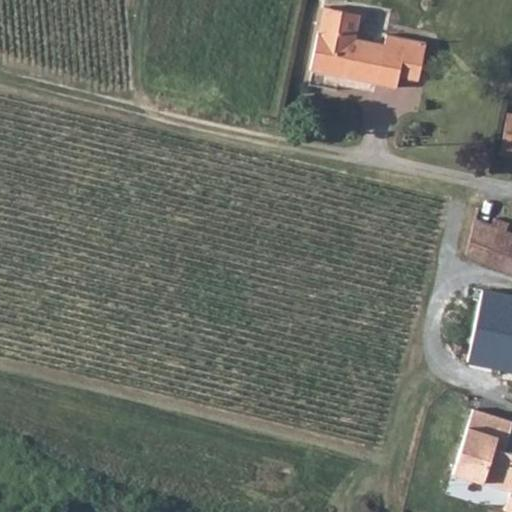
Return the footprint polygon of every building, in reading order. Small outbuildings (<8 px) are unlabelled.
[(322,0),(310,64),(398,82),(400,72),(419,76),(426,37),(387,28),(385,38),(360,34),(344,31),(350,6),(326,0),(322,0)] [(350,6),(344,31),(360,34),(366,9),(350,6)] [(511,147),(511,130),(506,129),(503,146),(511,147)] [(511,220),(511,218),(498,212),(492,228),(507,235),(511,220)] [(467,257),(479,262),(492,228),(476,220),(467,257)] [(511,237),(507,235),(492,228),(479,262),(502,271),(511,245),(511,237)] [(511,245),(502,271),(511,274),(511,245)] [(511,296),(494,293),(481,291),(466,362),(511,372),(511,296)] [(511,407),(478,396),(466,431),(511,447),(511,407)] [(511,475),(511,447),(466,431),(449,478),(503,498),(511,475)] [(509,500),(511,491),(511,475),(503,498),(509,500)]
